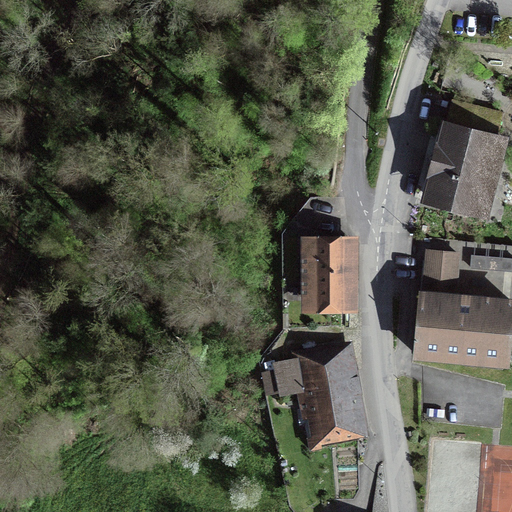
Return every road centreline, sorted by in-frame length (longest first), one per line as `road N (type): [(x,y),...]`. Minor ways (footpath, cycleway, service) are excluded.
road 1 (tertiary): [(378,267),(441,0)]
road 2 (residential): [(378,267),(362,200),(357,93),(369,0)]
road 3 (tertiary): [(404,511),(378,372),(378,267)]
